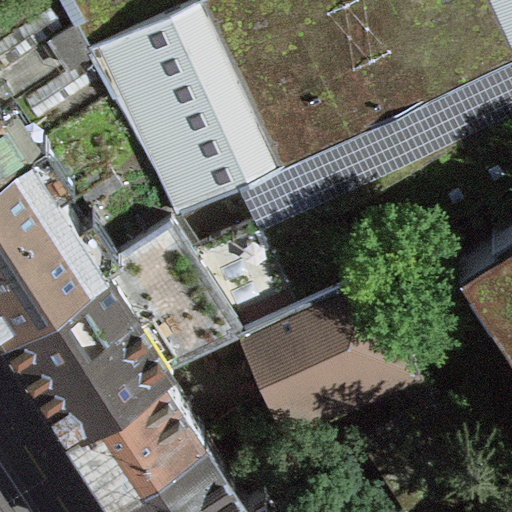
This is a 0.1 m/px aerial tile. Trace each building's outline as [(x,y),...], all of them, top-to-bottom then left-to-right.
[(0,154),(114,80),(69,0),(9,0),(0,6),(0,154)] [(182,198),(241,169),(511,43),(511,0),(69,0),(114,80),(116,79),(182,198)] [(511,43),(241,169),(259,211),(196,240),(172,204),(5,314),(70,414),(160,356),(171,349),(240,317),(368,259),(352,232),(430,187),(446,215),(511,177),(511,43)] [(172,204),(182,198),(116,79),(114,80),(0,154),(0,310),(3,315),(5,314),(172,204)] [(511,217),(461,251),(511,329),(511,217)] [(240,317),(285,417),(417,357),(372,258),(368,259),(240,317)] [(205,424),(160,356),(70,414),(115,482),(205,424)] [(218,511),(249,492),(205,424),(115,482),(134,511),(218,511)] [(262,511),(249,492),(218,511),(262,511)]
